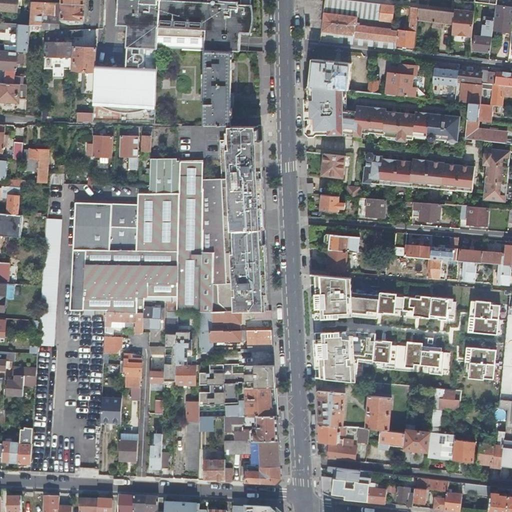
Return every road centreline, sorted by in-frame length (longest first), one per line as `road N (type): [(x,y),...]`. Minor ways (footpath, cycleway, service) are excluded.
road 1 (residential): [(0,479),(303,494)]
road 2 (unknown): [(47,482),(64,190)]
road 3 (secondary): [(303,458),(291,216)]
road 4 (residential): [(511,65),(287,40)]
road 5 (residential): [(291,216),(511,236)]
road 6 (unknown): [(509,309),(450,337),(374,349),(296,348)]
road 7 (residential): [(511,482),(303,458)]
